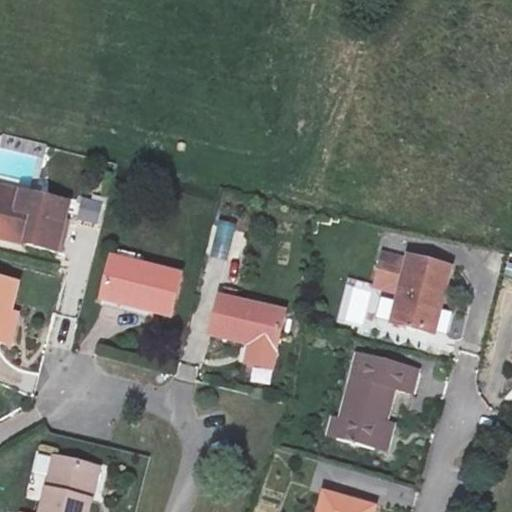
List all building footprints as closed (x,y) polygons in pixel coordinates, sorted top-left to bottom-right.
[(81,198),(76,220),(98,224),(103,202),(81,198)] [(0,201),(0,210),(21,216),(23,208),(0,201)] [(72,222),(23,208),(21,216),(0,210),(0,247),(4,249),(2,255),(18,260),(20,254),(31,258),(30,263),(58,269),(72,222)] [(217,222),(210,254),(229,258),(236,226),(217,222)] [(187,275),(116,253),(105,293),(176,315),(187,275)] [(449,283),(403,272),(384,334),(425,345),(431,325),(439,325),(449,283)] [(284,314),(220,295),(208,335),(272,352),(284,314)] [(0,358),(3,359),(20,302),(0,296),(0,358)] [(54,315),(49,346),(73,350),(78,319),(54,315)] [(417,414),(423,391),(362,376),(338,455),(371,465),(380,436),(391,438),(401,409),(417,414)] [(88,511),(94,491),(52,478),(42,511),(88,511)] [(372,511),(374,509),(325,494),(319,511),(372,511)]
